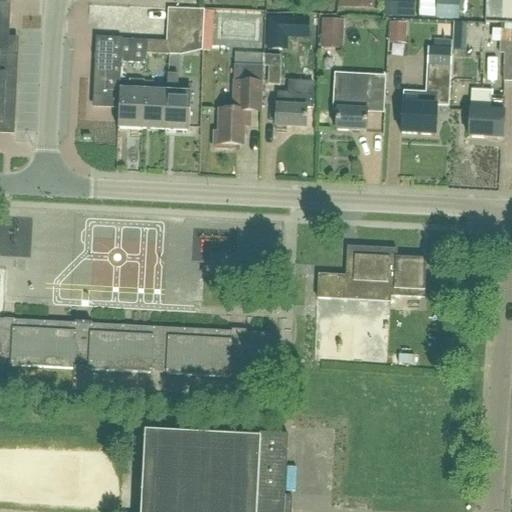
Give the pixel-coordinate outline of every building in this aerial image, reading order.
[(416,0),(416,19),(437,20),(459,21),(460,1),(438,0),(416,0)] [(0,41),(5,42),(8,42),(10,5),(0,4),(0,41)] [(167,44),(171,44),(170,57),(177,57),(193,53),(194,36),(203,37),(204,13),(169,11),(167,44)] [(269,20),(268,52),(286,53),(286,39),(308,39),(309,22),(269,20)] [(345,37),(345,22),(323,21),(323,36),(345,37)] [(407,40),(408,25),(392,24),(391,39),(407,40)] [(466,26),(455,25),(454,52),(465,52),(466,26)] [(119,112),(121,65),(122,43),(122,41),(95,40),(95,41),(97,41),(94,109),(117,110),(117,112),(119,112)] [(147,56),(147,43),(122,43),(121,65),(146,66),(147,56)] [(167,44),(147,43),(147,56),(170,57),(171,44),(167,44)] [(499,56),(504,57),(503,83),(511,83),(511,44),(500,44),(499,56)] [(405,107),(402,107),(401,136),(435,138),(437,108),(448,109),(449,86),(451,52),(429,51),(427,85),(427,94),(405,93),(405,107)] [(234,85),(263,86),(264,69),(235,67),(234,85)] [(167,95),(167,96),(166,134),(166,132),(188,133),(188,135),(190,135),(192,88),(178,87),(179,77),(167,76),(167,95)] [(333,112),(337,112),(336,133),(366,134),(367,114),(370,114),(372,79),(335,77),(333,112)] [(119,123),(118,132),(120,132),(120,130),(142,131),(141,133),(142,133),(144,85),(144,82),(130,81),(130,84),(120,84),(119,112),(119,123)] [(312,110),(314,85),(293,84),(292,100),(277,99),(276,129),(306,131),(307,110),(312,110)] [(144,85),(142,133),(143,133),(143,131),(165,132),(165,134),(166,134),(167,96),(153,96),(153,85),(144,85)] [(262,115),(263,86),(234,85),(233,113),(219,113),(218,135),(214,135),(214,151),(232,152),(232,148),(244,148),(244,129),(251,129),(251,114),(262,115)] [(503,141),(505,100),(492,99),(491,113),(471,112),(469,140),(503,141)] [(350,261),(347,263),(349,270),(346,271),(349,279),(349,283),(341,283),(341,279),(318,277),(317,301),(340,302),(340,300),(348,300),(348,302),(390,305),(390,295),(399,299),(401,295),(409,300),(411,296),(420,300),(424,293),(426,261),(425,261),(425,262),(393,261),(393,253),(395,254),(395,253),(356,250),(347,254),(350,261)] [(170,332),(155,331),(90,328),(75,327),(15,324),(14,333),(0,332),(0,368),(229,380),(229,379),(266,381),(268,337),(245,336),(231,335),(170,332)] [(284,511),(291,511),(292,499),(285,498),(288,437),(259,435),(259,442),(146,436),(141,511),(284,511)]
